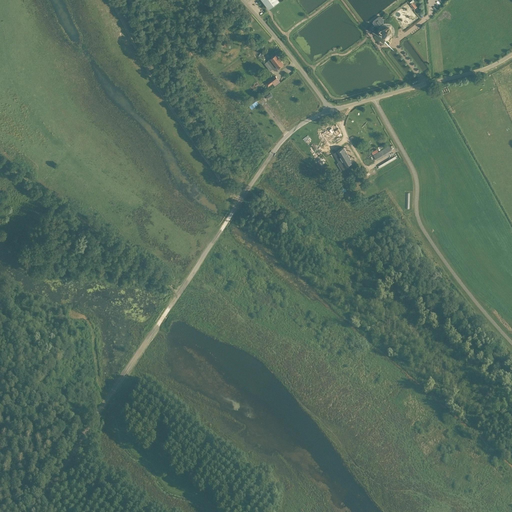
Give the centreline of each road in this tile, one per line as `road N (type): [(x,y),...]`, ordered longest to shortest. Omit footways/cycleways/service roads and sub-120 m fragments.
road 1 (unclassified): [(511,54),(467,74),(330,109),(242,0)]
road 2 (track): [(31,511),(179,291)]
road 3 (track): [(179,291),(271,153),(294,128),(330,109)]
road 4 (track): [(109,0),(161,97),(236,202)]
road 5 (track): [(0,160),(179,291)]
